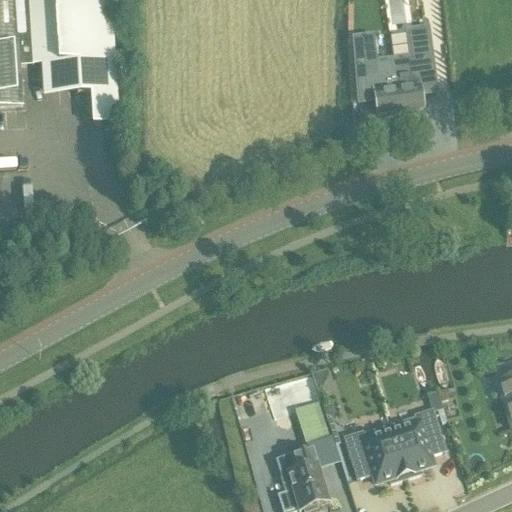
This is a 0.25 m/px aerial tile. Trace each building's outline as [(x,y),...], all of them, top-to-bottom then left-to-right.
[(0,0),(0,112),(23,110),(20,70),(40,69),(96,65),(98,105),(115,104),(117,104),(112,27),(110,0),(0,0)] [(398,65),(392,65),(399,116),(423,113),(422,112),(420,100),(420,96),(430,94),(436,93),(428,34),(408,36),(411,58),(411,63),(398,65)] [(372,41),(354,44),(358,104),(362,103),(365,103),(374,102),(375,106),(377,118),(376,118),(376,119),(399,116),(392,65),(389,66),(377,68),(376,68),(375,63),(372,41)] [(511,370),(501,374),(504,384),(497,386),(511,432),(511,431),(511,370)] [(330,441),(318,407),(309,379),(286,387),(290,401),(295,415),(306,449),(330,441)] [(444,455),(432,416),(415,421),(416,423),(389,431),(405,484),(408,483),(407,482),(420,478),(418,474),(432,470),(429,460),(444,455)] [(405,484),(389,431),(362,440),(361,438),(344,443),(357,483),(372,478),(375,488),(389,483),(390,488),(403,484),(405,484)] [(297,511),(309,511),(328,506),(312,454),(283,464),(288,480),(282,481),(287,497),(292,495),(297,511)]
